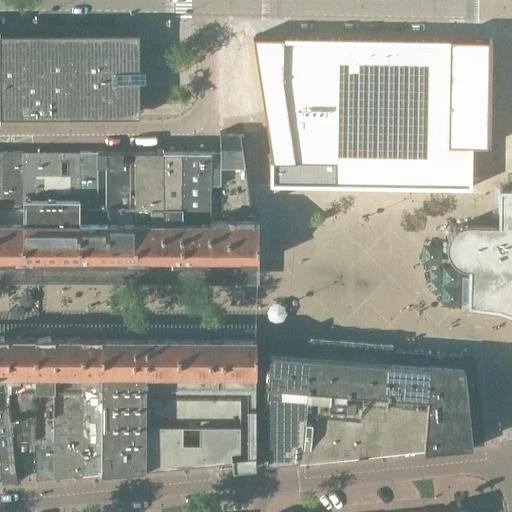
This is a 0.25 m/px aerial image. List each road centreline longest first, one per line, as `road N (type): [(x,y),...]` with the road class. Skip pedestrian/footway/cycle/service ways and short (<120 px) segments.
road 1 (unclassified): [(210,5),(210,103),(195,123),(0,128)]
road 2 (tertiary): [(511,7),(223,5)]
road 3 (unclassified): [(0,503),(260,480)]
road 4 (unclassified): [(260,480),(470,462),(511,485)]
road 5 (tertiary): [(210,5),(0,4)]
